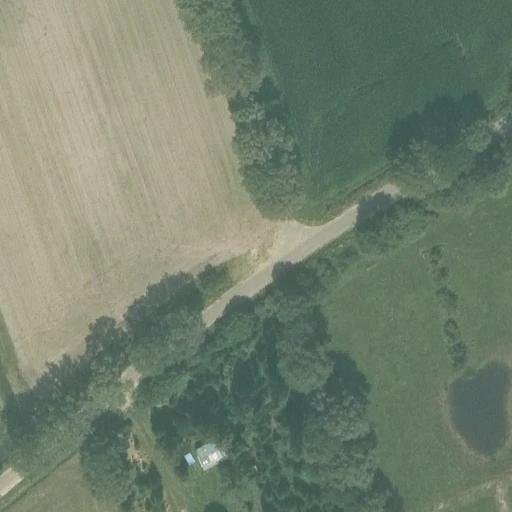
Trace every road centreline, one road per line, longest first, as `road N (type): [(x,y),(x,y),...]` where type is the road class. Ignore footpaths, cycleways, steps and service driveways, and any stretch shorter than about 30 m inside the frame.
road 1 (unclassified): [(0,488),(294,255)]
road 2 (unclassified): [(294,255),(205,0)]
road 3 (unclassified): [(294,255),(511,121)]
